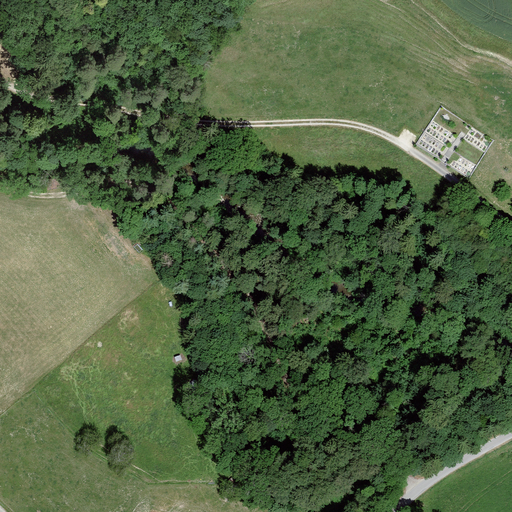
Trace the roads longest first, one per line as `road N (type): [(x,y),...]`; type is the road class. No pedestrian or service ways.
road 1 (track): [(0,75),(47,101),(176,119),(377,130)]
road 2 (unclassified): [(377,130),(511,225)]
road 3 (track): [(419,484),(296,377)]
road 4 (residential): [(511,433),(419,484),(393,511)]
